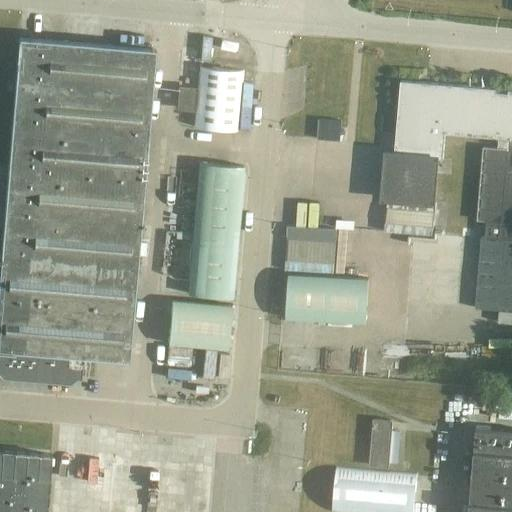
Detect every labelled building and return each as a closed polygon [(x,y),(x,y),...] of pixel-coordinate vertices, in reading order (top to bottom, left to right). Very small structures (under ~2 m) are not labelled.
[(0,373),(3,377),(71,383),(76,378),(81,378),(82,357),(95,358),(128,361),(152,52),(22,42),(11,167),(0,283),(0,373)] [(197,127),(238,131),(243,70),(202,67),(197,127)] [(353,112),(358,75),(333,71),(328,108),(353,112)] [(385,150),(381,200),(389,201),(388,207),(436,211),(437,201),(440,158),(443,158),(445,134),(505,138),(509,139),(509,149),(504,148),(483,146),(476,220),(486,221),(511,222),(511,89),(509,90),(509,93),(497,92),(497,89),(495,89),(401,81),(396,146),(395,151),(385,150)] [(177,108),(194,109),(196,84),(179,83),(177,108)] [(318,137),(341,139),(342,120),(320,118),(318,137)] [(244,166),(199,162),(188,293),(233,297),(244,166)] [(337,228),(338,228),(340,204),(330,204),(329,228),(289,225),(286,269),(335,272),(337,228)] [(511,310),(511,222),(486,221),(485,237),(481,236),(475,308),(511,310)] [(443,243),(420,241),(414,301),(463,305),(469,232),(444,230),(443,243)] [(369,278),(289,273),(286,317),(366,323),(369,278)] [(231,305),(172,301),(168,345),(228,349),(231,305)] [(497,346),(511,345),(511,324),(496,325),(497,346)] [(112,362),(110,381),(134,383),(135,363),(112,362)] [(370,465),(391,467),(394,419),(374,418),(370,465)] [(511,511),(511,425),(478,423),(470,511),(511,511)] [(0,449),(0,511),(46,511),(51,454),(0,449)] [(114,461),(110,511),(155,511),(159,464),(114,461)] [(167,465),(162,511),(208,511),(212,469),(167,465)] [(415,511),(419,474),(339,467),(335,509),(366,511),(415,511)]
